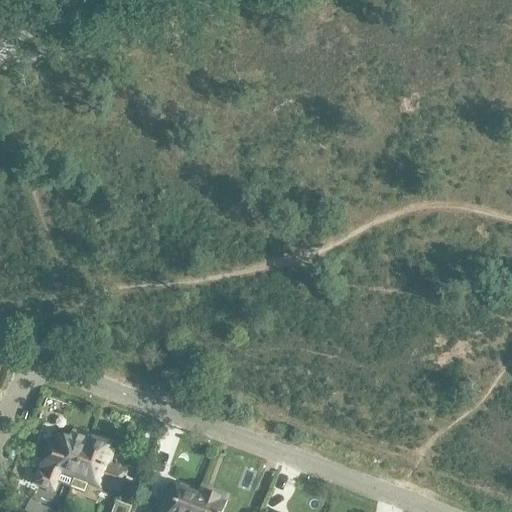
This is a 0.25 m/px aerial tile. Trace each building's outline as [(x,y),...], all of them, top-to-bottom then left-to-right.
[(39,471),(34,483),(54,490),(57,481),(71,486),(72,484),(74,477),(75,478),(90,437),(89,437),(89,440),(72,434),(70,440),(59,436),(52,433),(39,471)] [(114,447),(90,437),(75,478),(74,477),(72,484),(83,488),(86,482),(100,487),(101,483),(105,485),(107,488),(111,489),(114,488),(119,490),(126,471),(121,469),(119,466),(115,465),(111,466),(108,465),(114,447)] [(192,511),(199,495),(198,495),(171,485),(160,511),(192,511)] [(223,511),(228,497),(201,487),(198,495),(199,495),(192,511),(223,511)] [(57,511),(30,498),(24,510),(26,511),(57,511)] [(110,511),(127,511),(131,504),(116,498),(110,511)]
